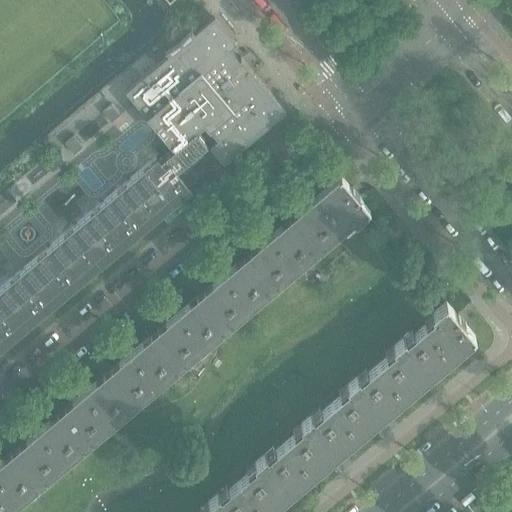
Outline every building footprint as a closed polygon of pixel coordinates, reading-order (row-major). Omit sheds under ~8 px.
[(0,341),(46,303),(178,192),(186,185),(187,184),(180,176),(190,168),(190,167),(184,160),(202,145),(206,141),(223,161),(285,109),(254,72),(240,56),(239,57),(236,55),(238,53),(234,48),(232,50),(230,47),(237,41),(214,14),(194,30),(191,27),(179,40),(164,49),(167,53),(146,70),(124,89),(165,137),(154,146),(162,156),(158,159),(156,156),(0,286),(0,341)] [(120,115),(111,104),(102,112),(111,122),(120,115)] [(82,146),(73,136),(64,144),(73,154),(82,146)] [(369,210),(359,197),(360,196),(352,187),(351,188),(341,175),(317,195),(343,227),(352,219),(354,222),(369,210)] [(343,227),(317,195),(270,235),(297,266),(343,227)] [(297,266),(270,235),(224,274),(250,305),(297,266)] [(250,305),(224,274),(177,312),(204,344),(250,305)] [(475,335),(464,323),(466,322),(458,312),(456,314),(446,301),(431,313),(434,316),(425,324),(451,355),(475,335)] [(157,383),(204,344),(177,312),(131,351),(157,383)] [(451,355),(425,324),(406,340),(404,336),(392,346),(395,349),(378,363),(404,394),(451,355)] [(157,383),(131,351),(85,390),(111,422),(157,383)] [(404,394),(378,363),(360,378),(357,375),(346,385),(349,388),(331,402),(357,433),(404,394)] [(111,422),(85,390),(38,429),(65,461),(111,422)] [(357,433),(331,402),(314,417),(311,414),(300,424),(302,427),(285,441),(311,472),(357,433)] [(65,461),(38,429),(0,461),(0,476),(19,499),(65,461)] [(311,472),(285,441),(267,456),(265,453),(253,462),(256,465),(239,480),(265,511),(311,472)] [(0,511),(2,511),(19,499),(0,476),(0,511)] [(263,511),(265,511),(239,480),(220,495),(218,492),(207,502),(209,505),(200,511),(263,511)]
